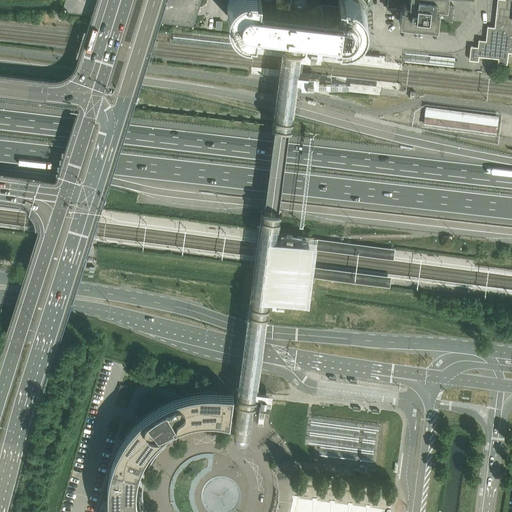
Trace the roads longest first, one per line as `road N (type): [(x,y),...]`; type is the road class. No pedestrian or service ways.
road 1 (motorway): [(511,176),(0,117)]
road 2 (motorway): [(0,150),(511,208)]
road 3 (primary): [(470,354),(259,331),(131,297),(0,278)]
road 4 (primary): [(0,295),(434,376)]
road 5 (primary): [(0,511),(92,192)]
road 6 (primary): [(64,191),(0,396)]
road 7 (residential): [(477,0),(479,24),(457,47),(395,42),(381,33),(378,0)]
road 8 (tertiary): [(434,376),(416,511)]
road 9 (primary): [(112,129),(153,0)]
road 10 (tertiary): [(482,511),(498,384)]
